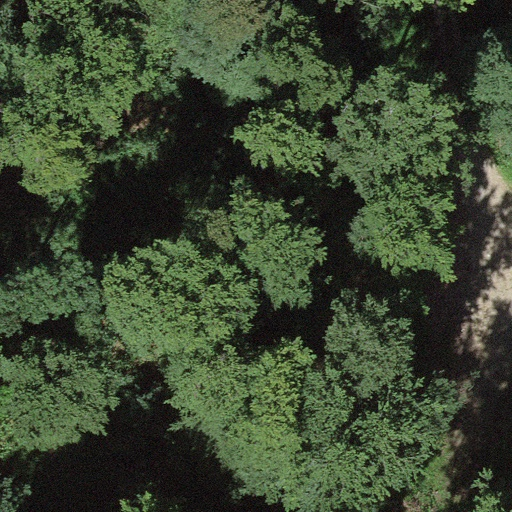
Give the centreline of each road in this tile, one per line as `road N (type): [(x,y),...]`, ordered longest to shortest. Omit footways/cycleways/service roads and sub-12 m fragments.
road 1 (track): [(511,263),(442,511)]
road 2 (track): [(449,0),(480,164),(511,236)]
